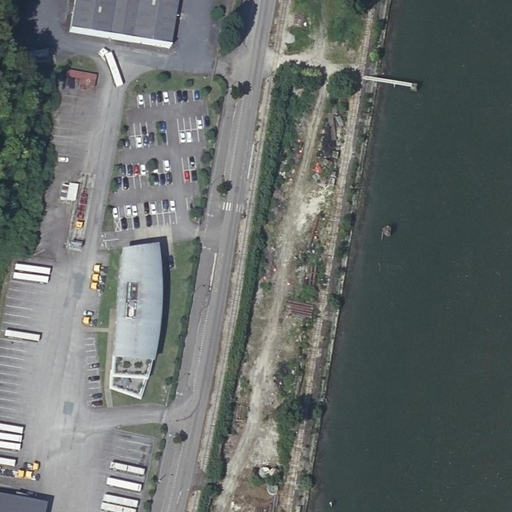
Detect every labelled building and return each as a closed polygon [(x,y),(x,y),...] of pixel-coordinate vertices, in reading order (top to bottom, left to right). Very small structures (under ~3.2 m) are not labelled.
[(169,48),(178,0),(73,0),(68,29),(169,48)] [(0,69),(21,75),(22,69),(0,62),(0,69)] [(94,87),(96,73),(66,69),(65,77),(81,79),(80,85),(94,87)] [(28,138),(29,138),(35,140),(48,96),(37,92),(34,99),(33,109),(29,121),(29,129),(28,138)] [(77,186),(70,184),(67,200),(74,201),(77,186)] [(111,372),(110,389),(138,399),(141,390),(149,362),(151,363),(154,347),(156,334),(158,313),(159,293),(158,281),(154,281),(152,260),(151,251),(119,256),(116,309),(120,310),(119,323),(118,340),(113,340),(112,359),(116,359),(115,372),(111,372)] [(36,511),(38,506),(0,497),(0,511),(36,511)]
